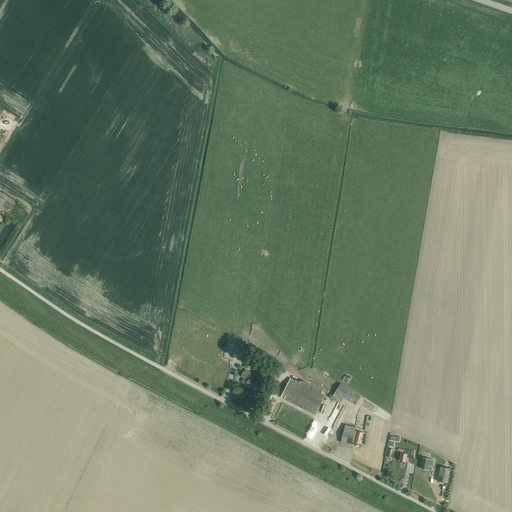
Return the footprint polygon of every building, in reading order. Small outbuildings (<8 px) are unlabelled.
[(244,368),(249,370),(253,362),(248,360),(244,368)] [(241,377),(248,380),(246,385),(257,390),(260,383),(251,379),(254,374),(245,370),(241,377)] [(325,396),(308,387),(309,385),(303,381),(301,384),(290,378),(281,398),(315,415),(325,396)] [(344,397),(352,403),(356,405),(361,397),(340,384),(332,396),(341,402),(344,397)] [(326,412),(329,404),(324,402),(321,410),(326,412)] [(363,433),(357,431),(355,431),(355,428),(343,425),(339,442),(351,445),(352,441),(360,443),(363,433)] [(413,458),(414,451),(405,450),(404,454),(398,452),(397,460),(405,461),(406,457),(413,458)] [(434,460),(430,459),(423,457),(421,469),(428,470),(429,466),(433,467),(434,460)] [(438,481),(448,483),(450,468),(440,467),(438,481)]
